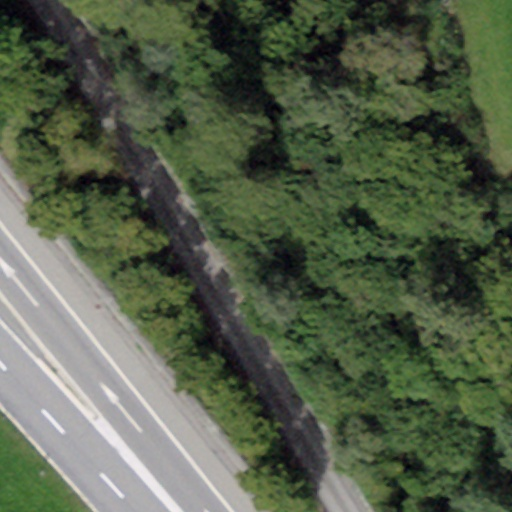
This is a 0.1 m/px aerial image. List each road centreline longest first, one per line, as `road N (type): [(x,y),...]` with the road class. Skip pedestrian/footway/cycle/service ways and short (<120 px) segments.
road 1 (track): [(365,511),(56,0)]
road 2 (trunk): [(222,511),(0,247)]
road 3 (primary): [(0,356),(140,511)]
